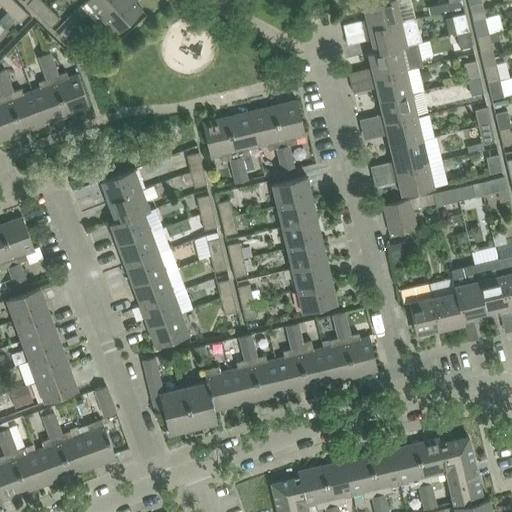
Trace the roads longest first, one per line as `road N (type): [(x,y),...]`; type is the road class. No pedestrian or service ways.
road 1 (residential): [(405,403),(317,55),(305,49)]
road 2 (residential): [(158,484),(56,201),(40,186)]
road 3 (residential): [(206,467),(405,403)]
